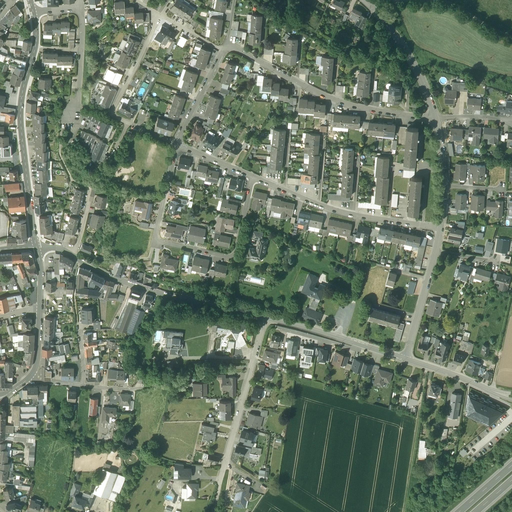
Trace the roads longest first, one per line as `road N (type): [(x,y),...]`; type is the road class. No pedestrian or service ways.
road 1 (residential): [(252,176),(230,257),(152,240),(177,143)]
road 2 (secondary): [(37,248),(20,115),(35,48),(32,12)]
road 3 (residential): [(436,119),(331,99),(225,44)]
road 4 (residential): [(70,256),(120,282),(264,318)]
road 5 (residential): [(211,511),(264,318)]
road 6 (residential): [(440,228),(339,213),(252,176)]
road 7 (residential): [(264,318),(405,359)]
road 8 (track): [(425,366),(402,511)]
road 9 (residential): [(436,119),(414,63),(361,0)]
